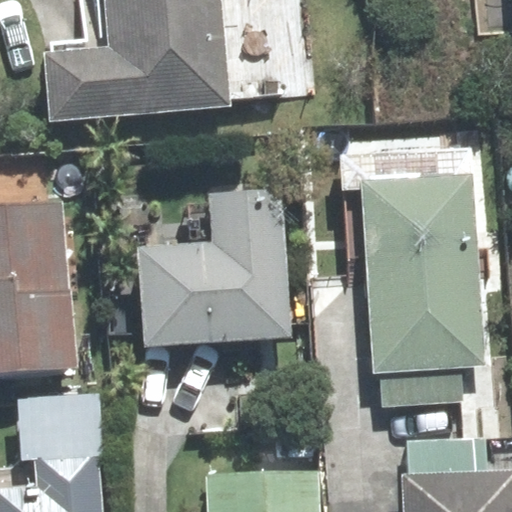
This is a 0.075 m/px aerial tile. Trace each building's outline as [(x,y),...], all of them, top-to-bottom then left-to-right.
[(29,64),(36,136),(226,117),(213,0),(90,0),(96,57),(29,64)] [(464,179),(349,189),(369,420),(461,412),(458,378),(480,376),(464,179)] [(120,260),(129,361),(286,348),(273,200),(197,206),(201,254),(120,260)] [(56,209),(0,213),(0,386),(69,381),(56,209)] [(388,447),(391,511),(511,511),(511,477),(482,479),(480,443),(388,447)] [(98,511),(94,455),(26,461),(28,494),(0,496),(0,511),(98,511)] [(315,511),(314,478),(194,483),(195,511),(315,511)]
